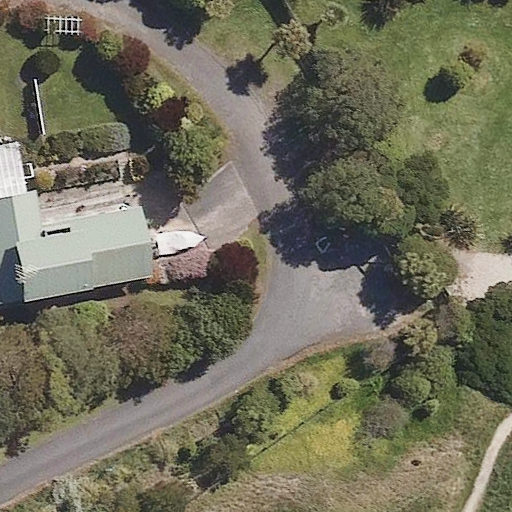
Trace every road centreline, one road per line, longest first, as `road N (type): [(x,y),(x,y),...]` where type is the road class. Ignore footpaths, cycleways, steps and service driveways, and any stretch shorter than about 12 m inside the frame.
road 1 (residential): [(0,484),(231,371),(271,332),(300,286)]
road 2 (residential): [(107,0),(218,81),(263,148),(297,231),(300,286)]
